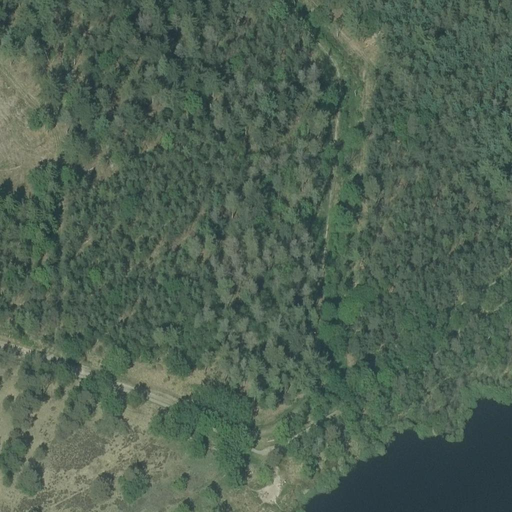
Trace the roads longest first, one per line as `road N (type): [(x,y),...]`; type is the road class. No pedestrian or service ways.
road 1 (track): [(0,345),(254,431),(274,428),(511,274)]
road 2 (track): [(329,417),(356,57),(300,0)]
